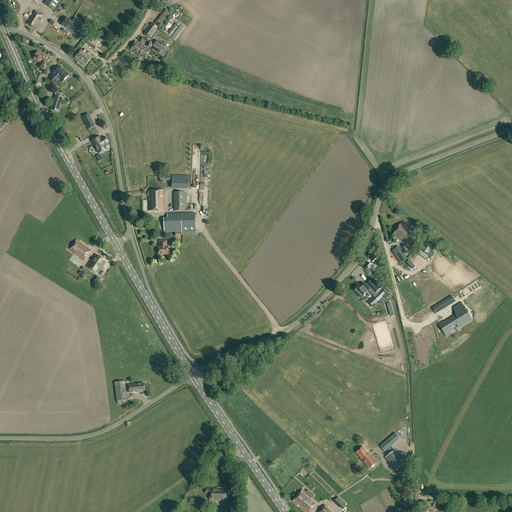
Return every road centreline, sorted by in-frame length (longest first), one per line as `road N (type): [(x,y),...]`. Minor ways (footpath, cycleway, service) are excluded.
road 1 (unclassified): [(511,129),(394,177),(364,250),(309,313),(201,370)]
road 2 (unclassified): [(117,245),(130,231),(111,128),(95,92),(48,45),(3,25)]
road 3 (secondary): [(117,245),(3,25)]
road 4 (unclassified): [(193,375),(106,431),(0,438)]
road 5 (unknown): [(378,203),(392,266),(405,279),(422,275),(476,323)]
road 6 (secondary): [(284,511),(193,375)]
road 7 (secondary): [(193,375),(117,245)]
